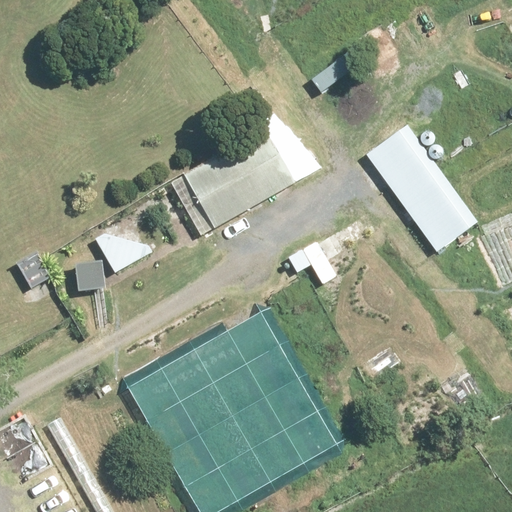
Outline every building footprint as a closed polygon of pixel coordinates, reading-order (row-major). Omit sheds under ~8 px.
[(367,155),(437,253),(479,223),(409,126),(367,155)] [(268,131),(186,176),(215,229),(297,184),(268,131)] [(105,234),(96,239),(116,274),(153,253),(150,246),(105,234)] [(37,252),(18,264),(33,289),(51,278),(37,252)] [(103,261),(77,265),(80,292),(107,288),(103,261)]
